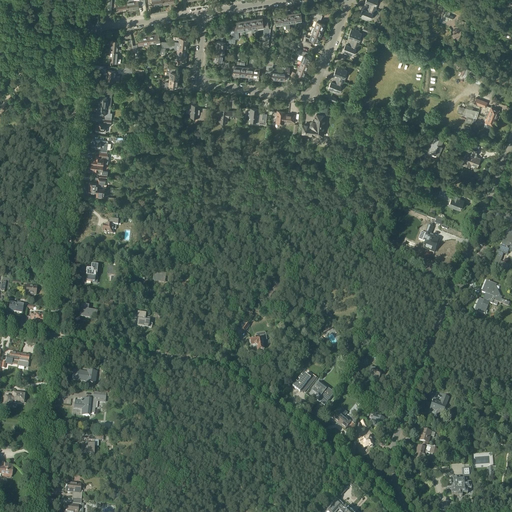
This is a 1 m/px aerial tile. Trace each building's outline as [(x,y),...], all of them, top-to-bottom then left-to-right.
[(136,0),(127,1),(129,10),(139,8),(139,6),(139,5),(141,5),(139,0),(136,0)] [(365,4),(376,9),(378,2),(377,2),(377,0),(366,0),(366,1),(367,1),(366,5),(365,4)] [(447,2),(442,0),(441,0),(439,6),(446,9),(448,4),(446,3),(447,2)] [(118,12),(129,10),(127,1),(117,3),(118,12)] [(373,15),(376,9),(365,4),(365,5),(366,5),(364,9),(363,8),(360,15),(363,16),(362,18),(367,20),(368,18),(370,19),(372,15),(373,15)] [(450,12),(444,10),(441,19),(445,20),(446,18),(452,20),(453,16),(449,15),(450,12)] [(301,12),(295,13),(296,22),(296,24),(300,23),(300,22),(304,21),(303,17),(302,17),(301,12)] [(315,16),(313,20),(317,21),(315,27),(323,30),(325,24),(320,22),(321,18),(315,16)] [(262,18),(256,18),(258,28),(263,27),(263,28),(264,28),(269,27),(268,20),(263,21),(262,18)] [(236,39),(240,39),(239,32),(245,31),(245,29),(244,20),(237,21),(238,26),(234,26),(235,32),(236,39)] [(321,36),(323,30),(315,27),(312,33),(321,36)] [(348,40),(359,44),(361,38),(360,37),(362,33),(359,32),(360,30),(355,29),(354,30),(352,29),(349,36),(350,37),(349,40),(348,40)] [(148,35),(150,44),(160,42),(159,33),(148,35)] [(318,42),(321,36),(312,33),(310,39),(307,37),(305,41),(312,44),(313,40),(318,42)] [(150,46),(150,44),(148,35),(137,37),(139,45),(146,44),(146,47),(150,46)] [(178,49),(187,50),(188,39),(180,38),(178,49)] [(122,45),(122,40),(117,40),(117,41),(114,40),(113,40),(111,40),(110,51),(119,52),(121,52),(122,49),(119,49),(119,45),(122,45)] [(356,51),(359,44),(348,40),(347,44),(346,43),(343,51),(346,52),(345,53),(350,55),(351,54),(353,55),(355,50),(356,51)] [(186,61),(187,50),(178,49),(177,60),(176,59),(175,63),(180,64),(181,60),(186,61)] [(301,61),(310,64),(312,58),(307,56),(308,52),(302,50),(300,53),(304,55),(301,61)] [(118,63),(119,52),(110,51),(109,62),(118,63)] [(215,53),(214,60),(217,60),(217,63),(224,64),(224,62),(224,61),(223,61),(224,54),(215,53)] [(240,66),(241,61),(237,61),(237,66),(234,65),(235,63),(230,63),(230,66),(230,69),(234,70),(233,74),(240,75),(241,66),(240,66)] [(307,70),(310,64),(301,61),(299,67),(307,70)] [(278,79),(279,70),(279,68),(273,68),(273,66),(267,65),(266,70),(273,70),(273,74),(272,78),(278,79)] [(290,74),(290,67),(286,67),(280,66),(279,68),(279,70),(278,79),(285,80),(286,74),(290,74)] [(334,78),(344,82),(347,75),(346,74),(347,70),(345,69),(345,68),(340,66),(340,67),(337,66),(334,73),(335,74),(334,77),(333,77),(334,77),(334,78)] [(170,78),(179,79),(179,73),(173,72),(174,68),(167,67),(166,74),(170,75),(170,78)] [(305,76),(307,70),(299,67),(297,73),(293,71),(292,75),(298,78),(300,74),(305,76)] [(120,82),(120,75),(117,75),(117,71),(108,70),(107,81),(120,82)] [(178,86),(179,79),(170,78),(169,82),(165,82),(165,88),(171,89),(171,85),(178,86)] [(342,88),(344,82),(334,78),(333,81),(331,81),(329,88),(331,89),(331,90),(336,92),(336,91),(339,92),(341,87),(342,88)] [(99,97),(98,108),(106,108),(108,109),(110,109),(111,106),(110,106),(110,98),(111,98),(112,91),(106,90),(106,95),(101,95),(99,95),(99,97)] [(473,103),(486,108),(488,102),(476,97),(473,103)] [(197,104),(197,103),(194,103),(193,103),(191,103),(190,107),(188,107),(187,108),(187,111),(188,112),(190,112),(189,116),(199,116),(199,119),(208,119),(208,108),(203,108),(202,108),(201,109),(200,108),(200,104),(197,104)] [(230,111),(228,111),(229,106),(221,105),(220,110),(219,110),(219,113),(220,114),(219,117),(219,118),(218,121),(227,122),(228,116),(236,117),(237,111),(230,110),(230,111)] [(477,118),(479,111),(465,107),(465,108),(459,106),(457,113),(463,114),(463,115),(467,116),(465,122),(472,123),(473,122),(475,123),(476,118),(477,118)] [(263,114),(259,114),(259,108),(250,107),(249,120),(258,121),(258,123),(266,123),(267,114),(263,113),(263,114)] [(484,126),(492,129),(499,110),(491,107),(490,110),(489,112),(487,111),(485,117),(487,118),(484,126)] [(98,108),(97,113),(106,114),(105,119),(104,119),(112,120),(112,117),(107,112),(108,109),(106,108),(98,108)] [(295,122),(296,115),(285,114),(286,111),(278,110),(277,116),(276,118),(277,120),(276,122),(284,123),(285,120),(291,121),(291,122),(295,122)] [(323,135),(325,115),(316,114),(316,121),(315,121),(314,121),(313,121),(312,122),(311,123),(311,124),(311,125),(304,124),(303,133),(309,133),(310,134),(311,135),(313,135),(314,135),(315,134),(323,135)] [(96,125),(96,130),(96,132),(106,133),(106,128),(106,125),(109,125),(109,123),(112,123),(112,120),(104,119),(104,124),(99,124),(99,126),(96,125)] [(434,137),(429,152),(439,156),(441,150),(441,151),(443,147),(441,146),(444,141),(434,137)] [(459,144),(458,145),(466,148),(467,147),(469,141),(461,138),(459,144)] [(106,141),(95,140),(95,141),(92,141),(92,146),(95,147),(95,149),(103,150),(107,150),(108,142),(106,141)] [(464,162),(463,164),(467,165),(471,167),(472,165),(477,167),(479,163),(480,159),(477,158),(476,157),(478,152),(473,150),(472,149),(469,148),(467,154),(464,161),(464,162)] [(108,157),(108,154),(107,153),(101,153),(100,153),(100,156),(95,156),(95,157),(95,158),(93,158),(92,163),(105,165),(108,165),(108,157)] [(90,187),(105,189),(105,188),(102,188),(103,183),(106,184),(107,179),(98,178),(98,180),(94,180),(95,180),(95,182),(90,182),(90,187)] [(105,189),(90,187),(89,187),(88,192),(97,193),(97,196),(105,196),(106,192),(105,192),(105,189)] [(442,187),(440,192),(450,197),(452,197),(449,204),(453,205),(452,207),(460,210),(464,201),(459,199),(462,193),(456,191),(453,190),(452,191),(442,187)] [(102,230),(102,233),(108,234),(113,234),(113,230),(116,230),(116,225),(118,225),(118,222),(118,221),(110,220),(110,221),(110,225),(108,225),(107,224),(107,225),(107,226),(103,226),(102,230)] [(430,234),(433,227),(429,225),(426,232),(425,234),(427,235),(424,242),(426,243),(424,248),(428,250),(429,248),(435,251),(437,246),(438,241),(433,239),(434,238),(430,236),(431,234),(430,234)] [(503,239),(502,244),(503,244),(504,245),(509,247),(511,247),(511,225),(511,226),(509,231),(509,232),(508,234),(505,240),(503,239)] [(497,255),(493,265),(496,266),(498,267),(501,268),(504,269),(501,275),(510,278),(511,274),(511,272),(506,270),(507,268),(508,265),(500,262),(503,254),(507,255),(508,252),(511,253),(511,247),(509,247),(504,245),(503,244),(502,244),(501,247),(500,246),(498,251),(497,252),(498,252),(497,255)] [(97,267),(91,266),(90,270),(86,270),(86,271),(85,278),(87,278),(86,281),(91,281),(90,283),(94,283),(95,278),(96,278),(97,267)] [(118,268),(108,266),(107,275),(117,276),(118,268)] [(154,273),(152,281),(164,283),(166,275),(154,273)] [(0,292),(4,293),(4,290),(8,290),(10,279),(3,278),(3,281),(1,281),(1,285),(0,284),(0,292)] [(509,303),(501,300),(502,298),(500,297),(496,287),(496,285),(486,281),(482,292),(485,294),(484,297),(498,303),(508,307),(509,303)] [(36,295),(36,287),(24,286),(23,294),(36,295)] [(479,299),(474,310),(485,314),(488,307),(489,303),(492,304),(497,306),(498,303),(484,297),(483,300),(479,299)] [(17,302),(15,312),(21,313),(23,306),(24,304),(27,305),(28,299),(25,299),(24,303),(17,302)] [(79,307),(78,311),(80,312),(80,317),(95,320),(96,313),(87,311),(88,307),(82,306),(81,307),(79,307)] [(334,320),(328,310),(324,312),(330,322),(334,320)] [(138,313),(136,321),(138,321),(137,327),(147,329),(148,328),(152,329),(152,325),(150,324),(150,321),(145,321),(146,314),(146,312),(141,311),(141,313),(138,313)] [(246,324),(241,330),(245,333),(249,327),(246,324)] [(257,338),(250,339),(251,345),(254,345),(255,345),(255,347),(256,347),(257,346),(257,347),(258,348),(257,349),(257,351),(258,352),(259,352),(260,352),(260,351),(260,350),(264,350),(263,346),(265,346),(264,341),(265,341),(267,341),(266,334),(265,333),(258,334),(257,335),(257,338)] [(18,362),(19,354),(10,353),(9,361),(18,362)] [(19,354),(18,362),(18,366),(24,367),(25,363),(28,363),(29,356),(19,354)] [(368,372),(367,376),(371,377),(375,378),(374,380),(376,381),(378,382),(378,381),(379,378),(380,378),(380,377),(381,377),(381,376),(381,375),(381,374),(374,371),(375,369),(370,367),(368,372)] [(72,380),(77,380),(77,381),(86,382),(85,383),(94,384),(96,373),(87,371),(87,373),(74,371),(72,380)] [(293,388),(300,393),(304,388),(307,390),(316,379),(313,376),(311,379),(305,375),(303,378),(301,377),(298,380),(300,381),(298,384),(296,383),(293,388)] [(319,398),(317,401),(324,406),(334,394),(327,388),(326,390),(318,384),(315,387),(314,388),(311,392),(319,398)] [(106,394),(94,393),(93,393),(93,399),(93,400),(90,400),(84,399),(84,402),(75,401),(74,406),(83,407),(82,415),(82,416),(90,416),(90,414),(94,414),(95,409),(96,409),(97,402),(105,403),(106,394)] [(5,400),(4,406),(11,407),(12,403),(19,404),(22,404),(24,404),(24,402),(26,402),(26,398),(24,398),(25,395),(13,394),(13,395),(12,398),(5,397),(5,400)] [(446,405),(449,398),(443,396),(440,403),(433,400),(433,402),(432,402),(432,403),(430,409),(437,411),(436,415),(441,417),(443,414),(446,405)] [(343,418),(347,414),(342,409),(338,414),(336,416),(335,415),(332,418),(333,420),(345,429),(351,422),(348,420),(347,421),(343,418)] [(377,417),(374,416),(372,420),(370,421),(369,423),(371,424),(370,425),(381,429),(384,419),(378,417),(377,417)] [(427,446),(430,437),(434,438),(435,433),(423,430),(419,441),(422,442),(421,444),(427,446)] [(103,441),(103,436),(95,435),(95,440),(88,440),(88,444),(84,444),(84,442),(77,442),(77,451),(81,451),(81,454),(94,455),(94,441),(103,441)] [(366,439),(365,437),(361,438),(362,439),(358,440),(361,446),(362,446),(363,449),(369,447),(369,448),(370,447),(371,448),(372,447),(373,446),(373,444),(373,442),(372,442),(369,437),(366,439)] [(418,446),(415,457),(415,458),(416,458),(416,461),(424,463),(426,456),(426,454),(430,454),(430,455),(437,457),(438,451),(436,450),(437,447),(435,447),(435,446),(433,446),(431,447),(427,446),(421,444),(421,447),(418,446)] [(4,468),(2,468),(3,463),(0,462),(0,474),(4,475),(4,477),(8,478),(8,476),(11,476),(12,469),(11,469),(12,466),(4,465),(4,468)] [(490,469),(488,470),(488,478),(494,477),(493,472),(496,472),(496,467),(493,467),(493,469),(490,469)] [(468,484),(467,478),(472,478),(471,468),(462,469),(463,479),(460,479),(460,478),(452,479),(452,485),(453,485),(453,490),(452,490),(452,495),(458,495),(458,497),(463,497),(462,494),(468,494),(468,490),(472,490),(472,484),(468,484)] [(73,499),(81,500),(82,494),(79,493),(80,485),(66,484),(65,488),(66,488),(66,492),(74,493),(73,499)] [(62,511),(82,511),(83,505),(81,504),(81,500),(73,499),(72,505),(64,504),(64,509),(63,509),(62,511)] [(337,501),(327,511),(335,511),(338,509),(340,511),(351,511),(350,511),(349,511),(346,509),(345,509),(341,506),(342,505),(337,501)]
